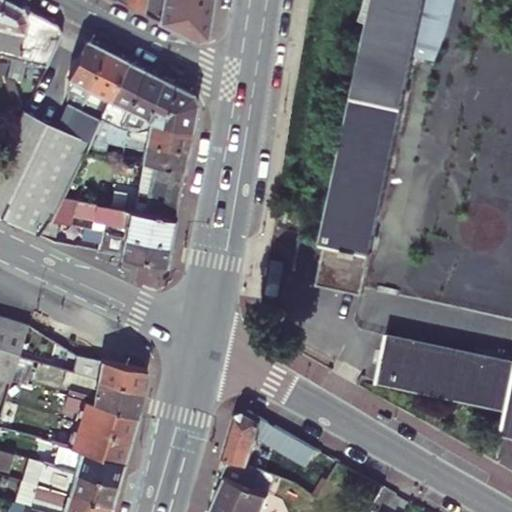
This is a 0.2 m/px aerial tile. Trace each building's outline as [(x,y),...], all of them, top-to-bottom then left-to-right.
[(26,3),(18,0),(0,0),(0,49),(17,54),(24,56),(27,42),(24,41),(31,13),(26,3)] [(128,0),(198,35),(212,29),(216,0),(128,0)] [(430,0),(372,0),(369,14),(379,16),(321,284),(368,294),(420,51),(430,0)] [(430,0),(420,51),(449,57),(461,0),(430,0)] [(63,22),(26,3),(31,13),(24,41),(27,42),(24,56),(17,54),(12,74),(41,81),(47,63),(51,64),(65,32),(63,22)] [(85,106),(112,47),(91,36),(74,75),(72,100),(85,106)] [(131,56),(112,47),(85,106),(105,115),(131,56)] [(124,119),(149,65),(131,56),(105,115),(124,119)] [(145,124),(167,75),(149,65),(124,119),(145,124)] [(167,75),(145,124),(124,119),(105,115),(90,148),(108,152),(113,131),(130,135),(132,125),(146,128),(153,127),(155,119),(196,127),(201,99),(196,89),(167,75)] [(30,103),(0,166),(0,207),(45,230),(53,216),(57,217),(69,192),(90,148),(105,115),(85,106),(72,100),(63,119),(30,103)] [(151,138),(192,146),(196,127),(155,119),(153,127),(146,128),(132,125),(130,135),(151,138)] [(158,159),(189,165),(192,146),(151,138),(147,157),(158,159)] [(174,239),(189,165),(158,159),(148,209),(69,192),(57,217),(73,220),(75,211),(110,218),(109,227),(174,239)] [(73,220),(57,217),(53,216),(45,230),(59,237),(62,225),(72,227),(73,220)] [(170,264),(174,239),(109,227),(90,223),(88,235),(104,238),(102,249),(126,254),(125,256),(170,264)] [(285,263),(272,261),(266,296),(279,298),(285,263)] [(0,343),(10,316),(0,312),(0,343)] [(0,344),(12,349),(22,321),(10,316),(0,343),(0,344)] [(23,353),(32,325),(22,321),(12,349),(23,353)] [(511,434),(511,356),(392,331),(381,380),(511,408),(511,412),(507,434),(511,434)] [(0,376),(2,377),(12,349),(0,344),(0,376)] [(23,353),(12,349),(2,377),(14,381),(21,359),(23,353)] [(147,372),(79,356),(77,363),(38,353),(36,363),(39,364),(99,379),(144,390),(147,372)] [(38,368),(39,364),(36,363),(21,359),(14,381),(13,382),(25,385),(31,366),(38,368)] [(144,390),(99,379),(97,388),(72,383),(67,396),(70,397),(139,415),(144,390)] [(133,437),(139,415),(70,397),(67,408),(80,412),(77,422),(133,437)] [(316,463),(325,446),(257,408),(241,413),(229,454),(236,457),(259,463),(265,453),(257,449),(265,435),(316,463)] [(133,437),(77,422),(73,435),(45,428),(44,431),(20,424),(18,431),(126,462),(133,437)] [(126,462),(18,431),(14,442),(49,452),(46,462),(120,483),(126,462)] [(17,449),(0,442),(0,460),(12,464),(17,449)] [(120,483),(46,462),(32,457),(25,479),(40,483),(113,505),(120,483)] [(225,511),(267,511),(286,472),(283,471),(267,466),(259,463),(236,457),(228,473),(233,476),(219,509),(225,511)] [(111,511),(113,505),(40,483),(34,503),(62,511),(111,511)] [(26,511),(62,511),(34,503),(29,502),(26,511)]
